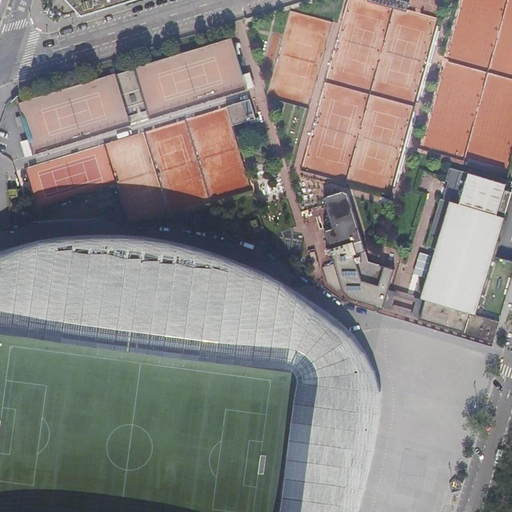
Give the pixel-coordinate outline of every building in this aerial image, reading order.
[(47,0),(47,2),(47,4),(49,6),(44,11),(48,15),(51,19),(57,14),(58,15),(61,16),(63,15),(64,18),(70,16),(69,13),(75,12),(81,18),(138,0),(47,0)] [(404,11),(407,2),(399,0),(365,0),(364,6),(374,9),(376,3),(404,11)] [(18,101),(34,152),(247,90),(236,53),(240,52),(237,41),(233,42),(232,38),(18,101)] [(251,100),(227,107),(233,127),(257,120),(251,100)] [(24,162),(32,205),(96,193),(94,183),(115,180),(113,169),(104,170),(99,146),(30,159),(27,140),(19,142),(23,163),(24,162)] [(504,184),(450,168),(446,181),(448,182),(442,199),(440,199),(426,246),(435,249),(421,298),(426,299),(420,319),(493,341),(499,321),(476,315),(505,217),(504,217),(509,202),(511,191),(511,186),(511,182),(511,181),(505,180),(504,184)] [(18,196),(17,188),(8,189),(8,197),(18,196)] [(349,297),(353,299),(375,306),(375,307),(382,309),(395,269),(369,261),(349,197),(340,192),(330,195),(326,204),(333,228),(325,231),(330,249),(326,250),(327,254),(331,253),(341,285),(343,290),(346,293),(349,297)] [(0,511),(358,511),(365,489),(373,452),(376,439),(380,413),(381,392),(375,371),(365,351),(354,335),(346,327),(328,312),(300,293),(265,274),(244,266),(211,256),(186,251),(118,241),(96,239),(67,239),(53,239),(29,243),(7,249),(0,251),(0,511)]
